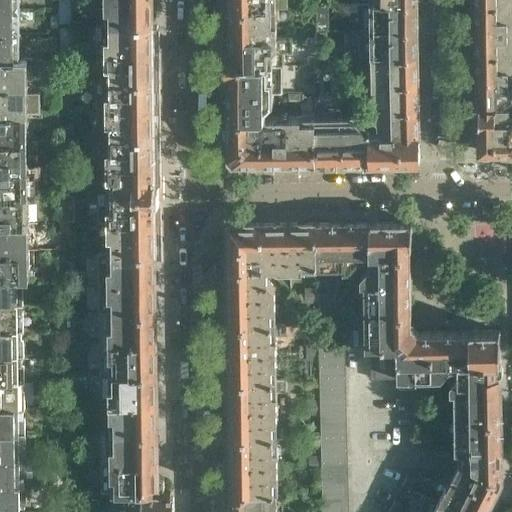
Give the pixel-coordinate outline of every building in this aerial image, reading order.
[(0,0),(0,8),(14,8),(14,0),(0,0)] [(61,0),(62,19),(73,19),(73,11),(75,11),(74,0),(61,0)] [(105,0),(105,15),(110,14),(110,26),(152,26),(152,21),(152,10),(152,5),(151,0),(105,0)] [(229,0),(230,9),(272,9),(271,0),(229,0)] [(511,25),(511,1),(478,2),(478,27),(511,25)] [(418,29),(417,3),(374,3),(375,29),(418,29)] [(0,58),(15,58),(15,57),(15,34),(14,8),(0,8),(0,58)] [(276,36),(276,20),(272,20),(272,9),(230,9),(230,37),(276,36)] [(511,52),(511,25),(478,27),(478,53),(511,52)] [(110,26),(96,26),(96,54),(106,54),(152,54),(152,26),(110,26)] [(418,55),(418,29),(375,29),(375,56),(376,56),(418,55)] [(273,53),(277,49),(276,36),(230,37),(230,51),(226,52),(226,65),(268,65),(268,53),(273,53)] [(511,52),(478,53),(479,80),(511,79),(511,52)] [(152,54),(106,54),(106,70),(111,70),(111,82),(153,82),(152,54)] [(418,81),(418,55),(376,56),(376,82),(418,81)] [(0,84),(28,85),(27,57),(15,57),(15,58),(0,58),(0,84)] [(273,93),(273,76),(268,76),(268,65),(226,65),(227,93),(273,93)] [(511,79),(479,80),(479,106),(509,106),(511,102),(511,79)] [(419,108),(418,81),(376,82),(377,108),(419,108)] [(111,93),(106,93),(107,110),(153,110),(153,82),(111,82),(111,93)] [(28,85),(0,84),(0,112),(28,112),(28,85)] [(266,109),(273,102),(273,93),(227,93),(227,121),(261,121),(262,121),(266,117),(266,109)] [(509,150),(509,112),(509,106),(479,106),(479,150),(509,150)] [(419,133),(419,108),(377,108),(377,120),(381,124),(381,132),(381,134),(419,134),(419,133)] [(153,110),(107,110),(107,126),(111,126),(111,138),(153,138),(153,110)] [(0,139),(28,139),(28,112),(0,112),(0,139)] [(316,163),(316,162),(316,121),(305,121),(305,116),(288,117),(289,163),(316,163)] [(289,163),(288,117),(266,117),(262,121),(261,121),(261,163),(289,163)] [(343,162),(342,120),(316,121),(316,162),(343,162)] [(370,161),(370,132),(370,128),(363,121),(358,121),(358,120),(342,120),(343,162),(370,161)] [(261,163),(261,121),(227,121),(227,155),(236,164),(261,163)] [(420,161),(419,134),(381,134),(381,132),(370,132),(370,161),(370,162),(420,161)] [(112,149),(107,149),(107,166),(154,166),(153,138),(111,138),(112,149)] [(28,139),(0,139),(0,166),(29,167),(28,139)] [(0,194),(29,194),(29,167),(0,166),(0,194)] [(154,166),(107,166),(108,182),(112,182),(112,194),(154,194),(154,185),(154,166)] [(29,194),(0,194),(0,221),(29,221),(29,194)] [(112,194),(98,194),(98,224),(108,224),(155,224),(154,204),(154,194),(112,194)] [(0,248),(30,249),(29,221),(0,221),(0,248)] [(411,243),(410,223),(411,223),(411,221),(371,222),(371,254),(411,253),(411,245),(411,243)] [(344,268),(343,222),(316,223),(317,264),(328,264),(328,268),(344,268)] [(371,259),(371,254),(371,222),(343,222),(344,268),(349,268),(352,265),(356,265),(360,261),(359,259),(369,259),(371,259)] [(262,267),(261,223),(231,224),(228,226),(229,268),(262,267)] [(289,269),(289,223),(261,223),(262,267),(267,267),(267,268),(275,268),(278,269),(289,269)] [(317,264),(316,223),(289,223),(289,269),(306,269),(306,265),(317,264)] [(155,224),(108,224),(108,241),(113,241),(113,253),(155,252),(155,236),(155,232),(155,225),(155,224)] [(30,249),(0,248),(0,276),(21,276),(30,276),(30,249)] [(113,253),(99,253),(99,283),(109,283),(155,282),(155,279),(155,271),(155,260),(155,252),(113,253)] [(411,282),(411,253),(371,254),(371,259),(369,259),(370,267),(365,271),(365,283),(411,282)] [(268,278),(267,268),(267,267),(262,267),(229,268),(229,296),(276,295),(276,286),(268,278)] [(0,303),(22,304),(23,303),(23,285),(22,285),(21,276),(0,276),(0,303)] [(109,283),(99,283),(100,313),(114,312),(156,312),(156,310),(155,298),(155,282),(109,283)] [(411,311),(411,282),(365,283),(366,299),(370,299),(370,312),(411,311)] [(344,315),(344,289),(335,289),(335,305),(317,306),(317,316),(344,315)] [(276,311),(276,295),(229,296),(230,323),(272,322),(271,311),(276,311)] [(0,329),(22,330),(24,330),(24,312),(22,312),(22,304),(0,303),(0,329)] [(398,346),(414,329),(412,326),(411,311),(370,312),(370,327),(366,327),(366,346),(371,346),(398,346)] [(114,325),(109,325),(110,343),(156,342),(156,312),(114,312),(114,325)] [(276,350),(276,334),(272,334),(272,322),(230,323),(230,351),(276,350)] [(0,355),(22,356),(24,356),(24,338),(22,338),(22,330),(0,329),(0,355)] [(432,373),(432,331),(417,331),(414,329),(398,346),(398,377),(399,377),(399,407),(419,407),(431,377),(431,373),(432,373)] [(500,361),(500,333),(500,330),(460,331),(460,362),(500,361)] [(460,366),(460,362),(460,331),(432,331),(432,373),(440,373),(441,372),(445,371),(450,366),(458,366),(460,366)] [(110,343),(100,343),(100,373),(114,372),(156,372),(156,371),(156,357),(156,351),(156,345),(156,342),(110,343)] [(345,358),(345,346),(319,347),(319,359),(345,358)] [(398,378),(398,377),(398,346),(371,346),(372,378),(398,378)] [(277,367),(276,350),(230,351),(230,379),(272,378),(272,367),(277,367)] [(0,382),(23,382),(24,382),(24,364),(22,364),(22,356),(0,355),(0,382)] [(345,370),(345,358),(319,359),(319,371),(345,370)] [(500,390),(500,361),(460,362),(460,366),(458,366),(458,374),(454,378),(455,391),(500,390)] [(346,382),(345,370),(319,371),(319,383),(346,382)] [(114,372),(100,373),(100,403),(110,402),(157,402),(156,372),(114,372)] [(277,407),(277,390),(272,390),(272,378),(230,379),(231,407),(277,407)] [(0,408),(23,408),(25,408),(24,390),(23,390),(23,382),(0,382),(0,408)] [(346,394),(346,382),(319,383),(320,395),(346,394)] [(501,419),(500,390),(455,391),(455,406),(459,406),(459,420),(501,419)] [(346,406),(346,394),(320,395),(320,407),(346,406)] [(157,402),(110,402),(111,420),(115,420),(115,432),(157,432),(157,402)] [(347,418),(346,406),(320,407),(320,419),(347,418)] [(277,423),(277,407),(231,407),(231,435),(273,434),(273,423),(277,423)] [(0,434),(25,434),(25,416),(23,416),(23,408),(0,408),(0,434)] [(425,420),(425,411),(418,412),(415,418),(415,420),(425,420)] [(347,430),(347,418),(320,419),(321,431),(347,430)] [(501,448),(501,419),(459,420),(459,433),(455,433),(455,449),(459,449),(501,448)] [(347,442),(347,430),(321,431),(321,443),(347,442)] [(115,432),(101,432),(101,462),(111,462),(157,462),(157,432),(115,432)] [(25,434),(0,434),(0,460),(23,460),(23,452),(25,452),(25,434)] [(278,462),(278,446),(273,446),(273,434),(231,435),(231,463),(278,462)] [(426,449),(426,439),(415,439),(415,449),(426,449)] [(348,454),(347,442),(321,443),(321,455),(348,454)] [(501,476),(501,468),(501,448),(459,449),(459,459),(465,461),(458,475),(494,493),(500,480),(501,479),(501,477),(501,476)] [(348,466),(348,454),(321,455),(321,467),(348,466)] [(0,460),(0,486),(24,486),(24,478),(25,478),(25,460),(23,460),(0,460)] [(111,462),(101,462),(102,493),(112,492),(116,492),(131,492),(172,492),(172,491),(171,490),(170,491),(168,491),(167,491),(165,490),(164,488),(164,478),(158,475),(157,462),(111,462)] [(278,479),(278,462),(231,463),(232,491),(272,491),(274,491),(274,479),(278,479)] [(348,478),(348,466),(321,467),(322,479),(348,478)] [(463,511),(484,511),(494,493),(458,475),(453,472),(439,500),(463,511)] [(410,488),(415,479),(407,475),(403,482),(402,484),(410,488)] [(348,490),(348,478),(322,479),(322,491),(348,490)] [(0,486),(0,511),(24,511),(31,511),(40,511),(40,485),(24,486),(0,486)] [(349,502),(348,490),(322,491),(322,503),(349,502)] [(276,511),(277,503),(272,503),(272,491),(232,491),(231,491),(231,511),(276,511)] [(131,511),(127,511),(126,511),(172,511),(172,493),(172,492),(131,492),(131,511)] [(397,511),(398,511),(403,502),(395,498),(390,508),(397,511)] [(463,511),(439,500),(432,511),(463,511)] [(349,511),(349,502),(322,503),(322,509),(322,511),(349,511)]
